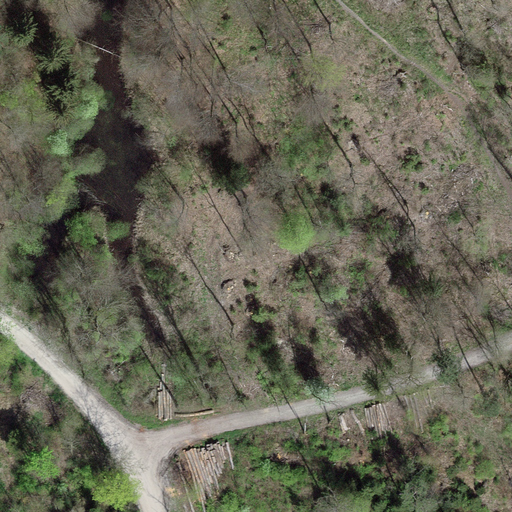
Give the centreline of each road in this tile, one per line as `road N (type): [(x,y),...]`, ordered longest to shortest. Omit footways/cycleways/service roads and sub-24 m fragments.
road 1 (track): [(120,443),(230,428),(412,378),(511,330)]
road 2 (track): [(0,320),(66,371),(100,412),(152,511)]
